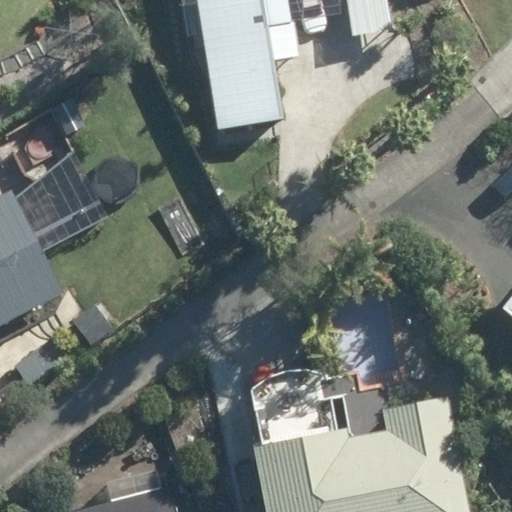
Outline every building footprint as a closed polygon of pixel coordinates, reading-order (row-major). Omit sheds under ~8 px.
[(193,0),(215,130),(278,120),(263,25),(289,21),(285,0),(193,0)] [(383,0),(345,0),(350,36),(387,30),(383,0)] [(139,105),(114,117),(128,144),(153,133),(139,105)] [(8,192),(0,196),(0,324),(59,294),(8,192)] [(511,287),(496,308),(511,320),(511,287)] [(244,458),(253,511),(455,511),(437,409),(376,419),(380,439),(338,447),(331,448),(329,441),(244,458)] [(174,511),(169,491),(84,511),(174,511)]
